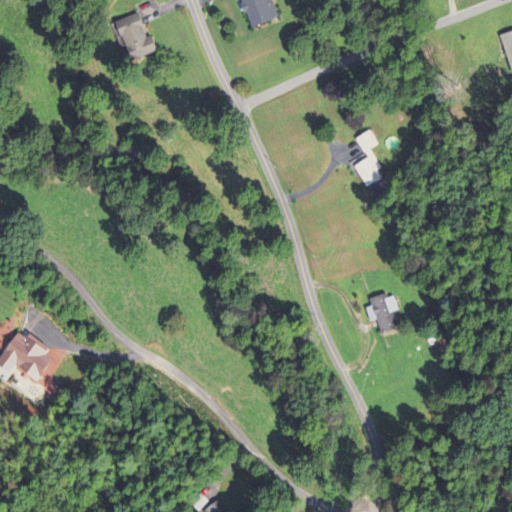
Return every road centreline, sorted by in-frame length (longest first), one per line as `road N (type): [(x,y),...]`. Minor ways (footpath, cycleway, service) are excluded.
road 1 (residential): [(192,0),(372,436),(376,511)]
road 2 (residential): [(331,511),(261,460),(185,379),(121,337),(64,270),(0,232)]
road 3 (residential): [(238,105),(496,0)]
